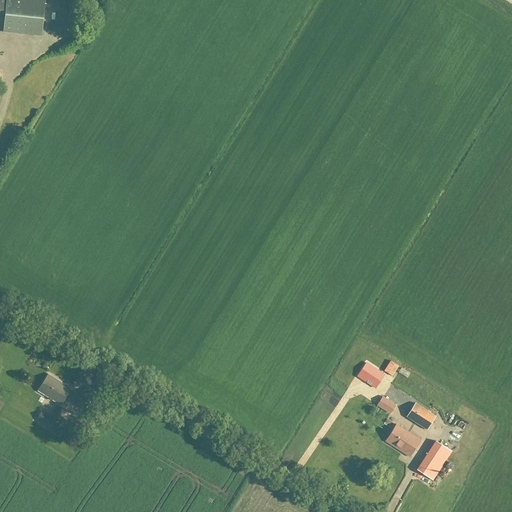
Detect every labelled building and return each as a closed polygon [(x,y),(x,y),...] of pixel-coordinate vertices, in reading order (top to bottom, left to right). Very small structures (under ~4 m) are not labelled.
[(41,37),(45,1),(32,0),(0,0),(0,24),(3,24),(2,33),(41,37)] [(366,364),(356,378),(374,390),(383,376),(366,364)] [(60,406),(71,389),(48,375),(37,392),(60,406)] [(106,393),(110,386),(95,378),(91,385),(106,393)] [(90,414),(100,397),(85,387),(75,404),(85,411),(90,414)] [(374,393),(369,398),(377,404),(381,399),(374,393)] [(388,413),(393,405),(382,398),(377,406),(388,413)] [(426,430),(435,417),(414,404),(406,417),(426,430)] [(48,427),(52,419),(41,412),(36,421),(48,427)] [(59,438),(65,429),(56,423),(50,432),(59,438)] [(409,457),(420,440),(396,425),(385,442),(409,457)] [(432,481),(451,453),(436,442),(417,471),(432,481)]
